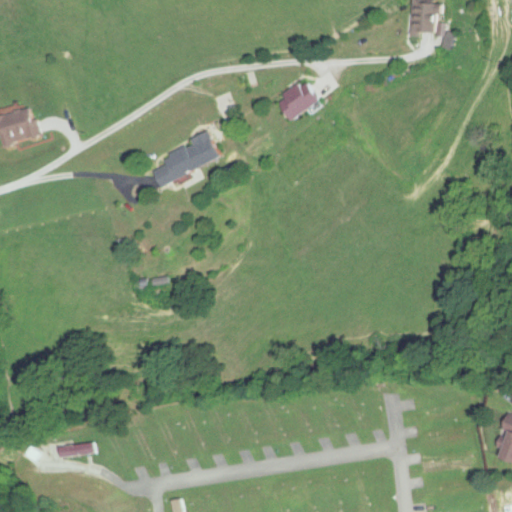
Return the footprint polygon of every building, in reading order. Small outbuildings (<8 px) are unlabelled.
[(447,37),(448,1),(425,0),(419,0),(418,36),(447,37)] [(291,97),(293,100),(285,105),(299,125),(329,103),(313,81),(291,97)] [(35,109),(0,118),(0,121),(7,148),(42,139),(35,109)] [(228,159),(216,135),(169,158),(173,166),(160,173),(168,189),(228,159)] [(418,406),(419,419),(467,415),(466,402),(418,406)] [(62,445),(63,457),(100,455),(99,443),(62,445)] [(41,453),(28,445),(23,454),(36,462),(41,453)] [(361,511),(378,511),(369,470),(354,473),(361,511)]
